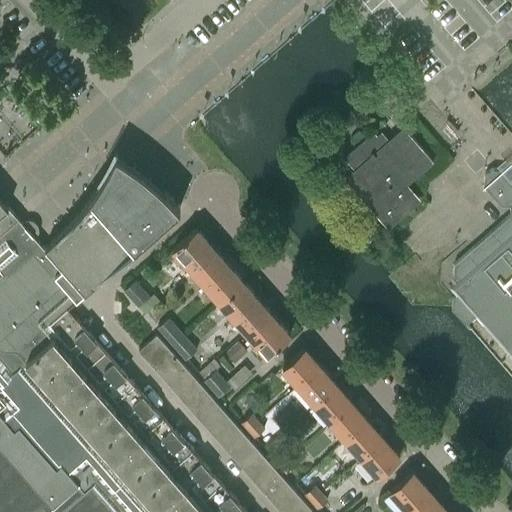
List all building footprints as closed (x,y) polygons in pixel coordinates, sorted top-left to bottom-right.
[(373,129),(344,155),(354,167),(345,175),(360,193),(388,225),(418,199),(404,183),(432,159),(404,126),(385,143),(373,129)] [(84,291),(129,252),(179,206),(172,198),(164,190),(150,177),(134,164),(116,152),(108,166),(100,180),(84,203),(65,225),(59,230),(52,237),(43,246),(84,291)] [(511,178),(510,180),(501,169),(490,168),(483,174),(483,185),(500,205),(510,204),(509,214),(453,263),(453,273),(460,281),(454,285),(459,291),(451,297),(451,306),(466,323),(478,313),(511,352),(511,178)] [(0,233),(18,217),(0,196),(0,233)] [(196,273),(220,252),(196,225),(172,246),(188,264),(184,266),(186,269),(190,266),(196,273)] [(43,246),(38,240),(35,243),(0,272),(0,347),(12,361),(22,361),(25,359),(159,511),(248,511),(68,305),(84,291),(43,246)] [(219,299),(243,278),(220,252),(196,273),(202,280),(198,283),(201,285),(204,282),(219,299)] [(139,304),(150,294),(136,277),(125,287),(139,304)] [(242,326),(266,305),(243,278),(219,299),(234,317),(231,320),(233,322),(236,319),(242,326)] [(266,353),(290,332),(266,305),(242,326),(248,333),(245,336),(247,338),(250,335),(266,353)] [(172,341),(183,331),(169,315),(158,325),(172,341)] [(186,357),(197,347),(183,331),(172,341),(186,357)] [(283,511),(314,511),(156,332),(138,347),(283,511)] [(234,361),(247,349),(238,338),(225,350),(234,361)] [(313,358),(312,359),(302,347),(282,366),(298,385),(320,367),(320,366),(313,358)] [(215,368),(220,364),(214,357),(199,371),(205,378),(203,379),(218,395),(230,385),(215,368)] [(329,376),(328,376),(320,367),(298,385),(314,403),(335,384),(336,384),(329,376)] [(344,393),(344,394),(335,384),(314,403),(330,421),(351,402),(352,401),(344,393)] [(0,405),(5,402),(0,396),(0,511),(42,511),(77,482),(60,462),(56,466),(18,424),(13,428),(0,412),(0,405)] [(360,411),(359,412),(351,402),(330,421),(345,438),(366,420),(367,419),(360,411)] [(247,428),(258,419),(252,411),(241,421),(247,428)] [(254,435),(265,426),(258,419),(247,428),(254,435)] [(375,428),(374,429),(366,420),(345,438),(360,455),(381,437),(382,436),(375,428)] [(391,446),(390,447),(381,437),(360,455),(376,473),(398,454),(391,446)] [(279,464),(290,454),(283,447),(272,457),(279,464)] [(285,472),(296,462),(290,454),(279,464),(285,472)] [(422,481),(421,481),(411,470),(390,488),(407,508),(428,489),(429,489),(422,481)] [(118,511),(91,482),(56,511),(118,511)] [(311,500),(321,490),(315,483),(304,492),(311,500)] [(437,498),(437,499),(428,489),(407,508),(410,511),(437,511),(444,507),(445,506),(437,498)] [(317,507),(328,497),(321,490),(311,500),(317,507)]
